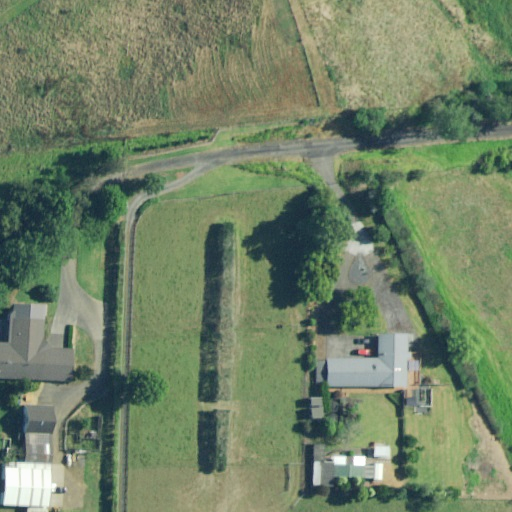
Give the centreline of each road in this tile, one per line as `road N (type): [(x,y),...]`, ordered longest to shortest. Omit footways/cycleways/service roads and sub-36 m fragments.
road 1 (unknown): [(209,161),(190,184),(145,200),(126,222),(115,511)]
road 2 (unknown): [(209,161),(118,178),(84,197),(60,236),(55,343)]
road 3 (unknown): [(511,126),(313,147)]
road 4 (unknown): [(56,303),(88,328),(95,370),(52,416),(49,453)]
